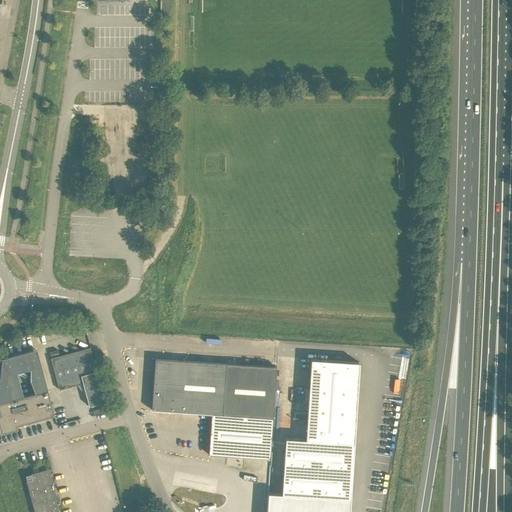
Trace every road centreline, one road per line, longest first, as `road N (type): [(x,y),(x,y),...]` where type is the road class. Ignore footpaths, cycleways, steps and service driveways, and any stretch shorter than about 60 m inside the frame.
road 1 (motorway): [(490,328),(498,0)]
road 2 (motorway): [(475,0),(469,263)]
road 3 (motorway): [(469,263),(423,511)]
road 4 (motorway): [(469,263),(456,511)]
road 5 (unclassified): [(44,296),(70,85)]
road 6 (motorway): [(478,511),(490,328)]
road 7 (motorway): [(499,511),(490,328)]
road 8 (unclassified): [(131,416),(98,301),(44,296)]
road 9 (unclassified): [(0,453),(131,416)]
